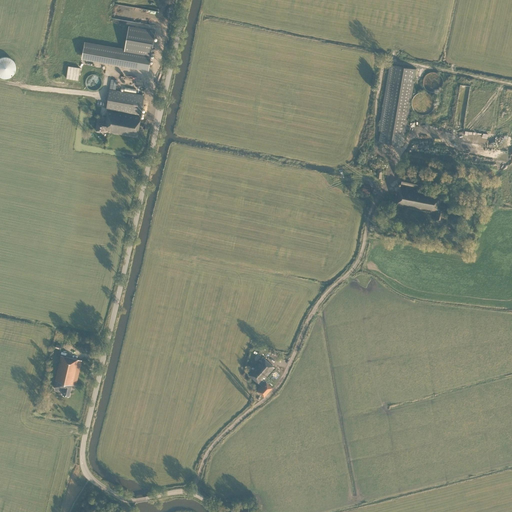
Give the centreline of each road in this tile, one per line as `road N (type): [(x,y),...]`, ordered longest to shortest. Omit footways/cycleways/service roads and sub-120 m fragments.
road 1 (tertiary): [(135,500),(95,482),(82,459),(185,0)]
road 2 (track): [(193,492),(208,451),(277,386),(317,304),(358,261),(381,193)]
